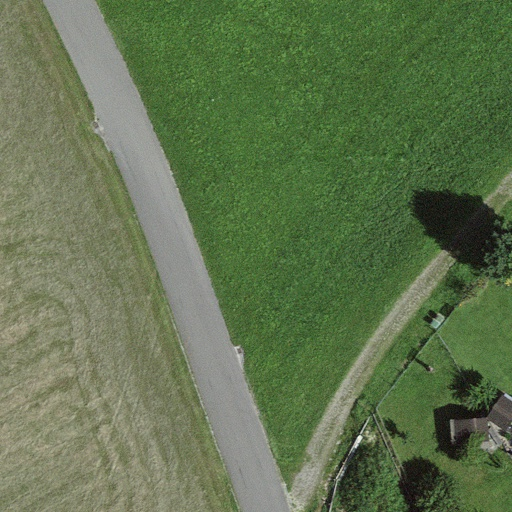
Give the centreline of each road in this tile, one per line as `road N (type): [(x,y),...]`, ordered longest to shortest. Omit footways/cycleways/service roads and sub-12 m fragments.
road 1 (unclassified): [(56,0),(165,317),(253,511)]
road 2 (track): [(309,511),(364,385),(511,198)]
